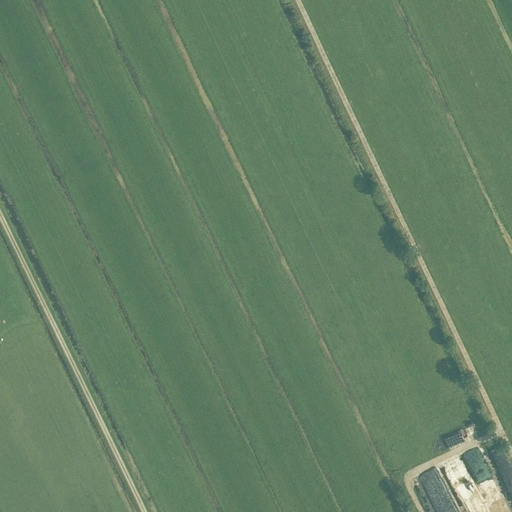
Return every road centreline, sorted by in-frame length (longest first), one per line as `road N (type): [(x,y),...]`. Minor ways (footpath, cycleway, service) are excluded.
road 1 (track): [(511,449),(298,0)]
road 2 (track): [(0,212),(144,511)]
